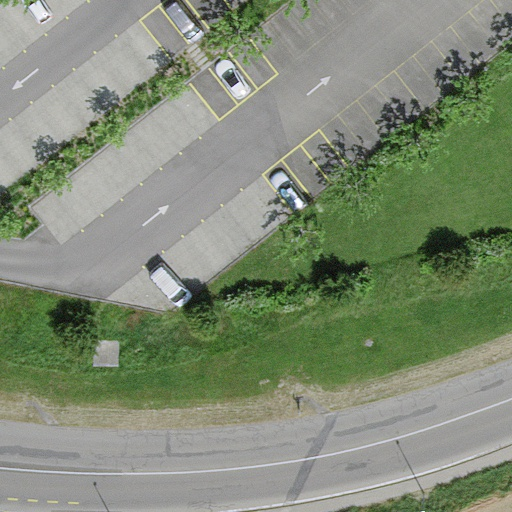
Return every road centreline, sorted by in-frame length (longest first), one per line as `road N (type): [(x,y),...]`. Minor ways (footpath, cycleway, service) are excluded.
road 1 (tertiary): [(511,407),(280,469),(207,476),(0,469)]
road 2 (unknown): [(169,0),(244,149)]
